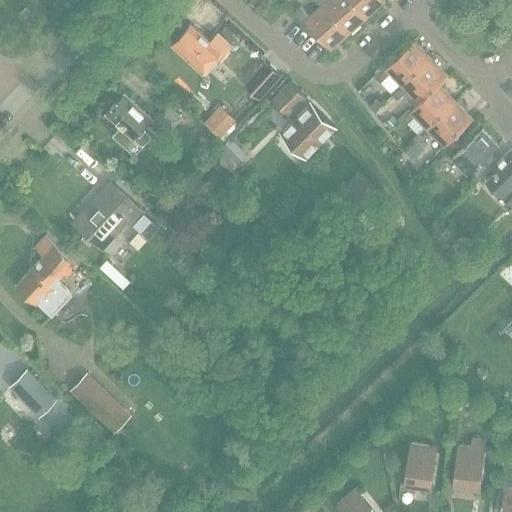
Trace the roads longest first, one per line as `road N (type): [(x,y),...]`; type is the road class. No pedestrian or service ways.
road 1 (residential): [(405,15),(343,72),(324,78),(306,72),(227,0)]
road 2 (tertiary): [(23,100),(118,0)]
